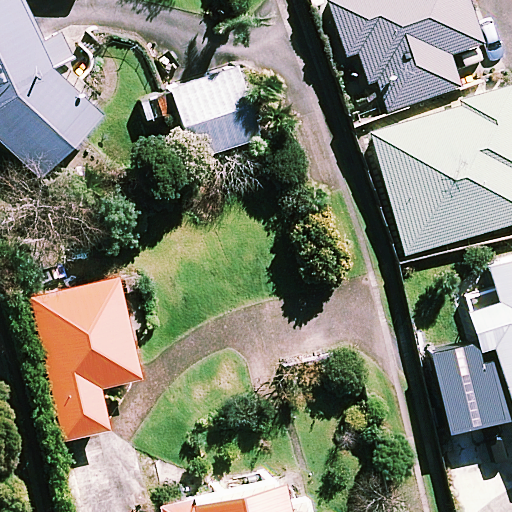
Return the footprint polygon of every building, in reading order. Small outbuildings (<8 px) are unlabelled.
[(53,72),(10,0),(0,0),(0,139),(14,164),(91,119),(61,68),(53,72)] [(474,37),(460,0),(319,0),(338,49),(356,42),(381,108),(453,81),(441,49),(474,37)] [(248,136),(226,64),(168,81),(190,153),(248,136)] [(511,116),(503,86),(362,127),(398,250),(511,216),(511,116)] [(132,371),(108,270),(20,291),(54,434),(101,423),(91,381),(132,371)] [(300,511),(296,490),(262,497),(258,475),(149,497),(151,511),(300,511)]
